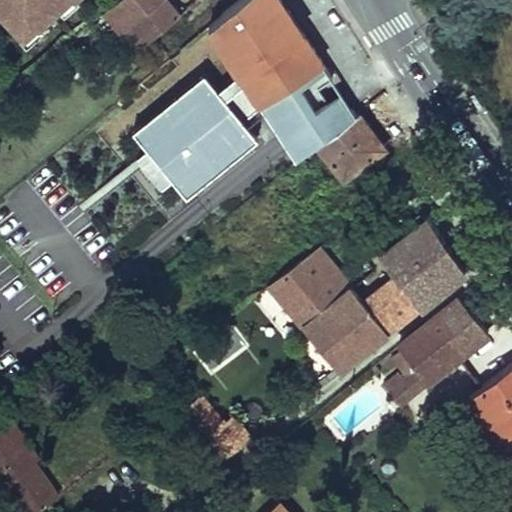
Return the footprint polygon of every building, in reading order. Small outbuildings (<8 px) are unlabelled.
[(80,0),(0,0),(0,17),(26,46),(80,0)] [(117,0),(115,2),(106,9),(123,31),(160,0),(117,0)] [(126,35),(138,48),(180,14),(166,0),(160,0),(123,31),(126,35)] [(214,0),(215,3),(198,15),(187,23),(197,34),(222,15),(239,0),(214,0)] [(297,20),(283,0),(239,0),(222,15),(262,63),(282,92),(321,61),(323,60),(297,20)] [(187,23),(198,15),(188,7),(180,14),(187,23)] [(126,35),(118,42),(129,55),(138,48),(126,35)] [(277,132),(298,158),(303,154),(306,152),(319,142),(359,111),(341,87),(340,88),(321,61),(282,92),(273,99),(284,114),(281,117),(277,132)] [(158,133),(185,168),(268,103),(241,69),(158,133)] [(141,81),(118,100),(125,109),(134,101),(138,105),(152,94),(141,81)] [(372,129),(359,111),(319,142),(322,147),(344,177),(380,149),(371,137),(375,133),(372,129)] [(375,133),(371,137),(380,149),(385,146),(375,133)] [(161,157),(149,140),(135,151),(148,167),(161,157)] [(319,142),(306,152),(310,156),(322,147),(319,142)] [(269,283),(341,370),(466,268),(441,233),(428,215),(379,252),(395,274),(363,300),(318,244),(269,283)] [(460,295),(399,344),(401,347),(416,366),(427,380),(489,330),(460,295)] [(401,347),(393,354),(407,373),(416,366),(401,347)] [(232,360),(216,370),(225,385),(241,375),(232,360)] [(511,361),(470,393),(511,447),(511,361)] [(380,370),(375,363),(370,367),(376,373),(380,370)] [(388,389),(399,403),(427,380),(416,366),(407,373),(403,376),(388,389)] [(398,370),(383,382),(388,389),(403,376),(398,370)] [(202,394),(186,408),(206,431),(222,417),(202,394)] [(222,417),(206,431),(226,457),(246,441),(232,423),(229,425),(222,417)] [(0,428),(0,485),(18,511),(31,511),(58,494),(34,459),(39,456),(14,419),(0,428)] [(509,511),(495,494),(472,511),(471,511),(509,511)] [(265,511),(289,511),(278,500),(265,511)]
